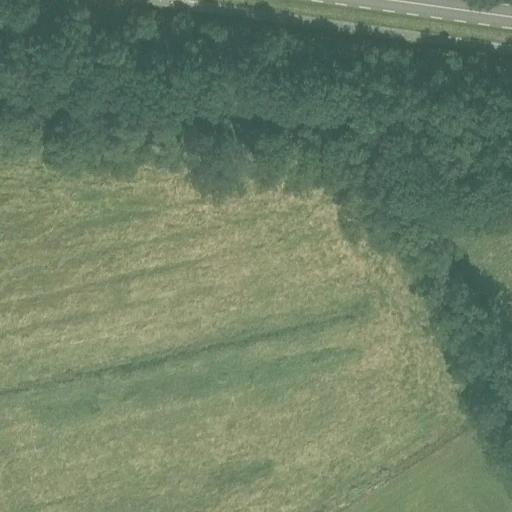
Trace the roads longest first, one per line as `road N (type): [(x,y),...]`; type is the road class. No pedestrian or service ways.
road 1 (unclassified): [(511,120),(0,80)]
road 2 (secondary): [(372,0),(511,19)]
